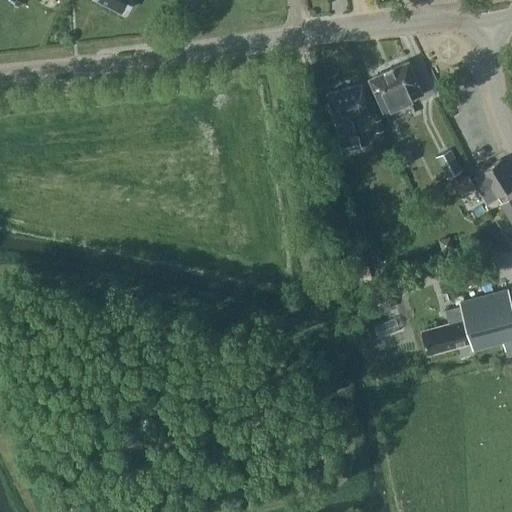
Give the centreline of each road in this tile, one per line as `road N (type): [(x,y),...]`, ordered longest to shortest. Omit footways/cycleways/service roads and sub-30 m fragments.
road 1 (tertiary): [(301,36),(0,76)]
road 2 (tertiary): [(480,12),(301,36)]
road 3 (tertiary): [(511,147),(497,112),(480,12)]
